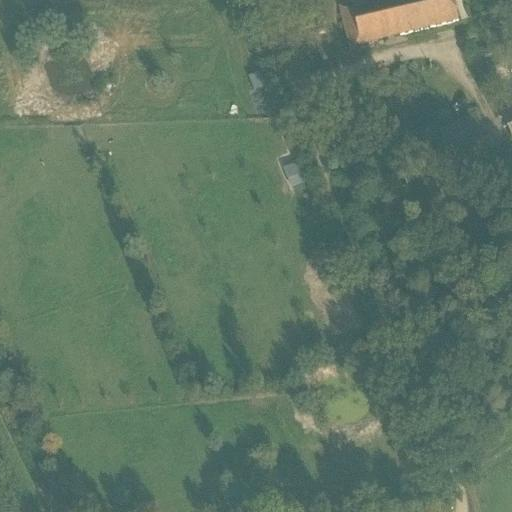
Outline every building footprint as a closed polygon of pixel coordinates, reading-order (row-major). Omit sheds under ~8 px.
[(329,25),(320,0),(282,0),(294,36),(329,25)] [(349,50),(459,23),(452,0),(349,0),(353,13),(341,16),(349,50)] [(264,88),(259,75),(249,79),(254,92),(264,88)] [(355,94),(350,96),(331,103),(345,141),(369,133),(355,94)] [(511,94),(503,99),(510,113),(500,117),(511,139),(511,94)] [(457,166),(493,148),(477,114),(440,133),(457,166)] [(307,187),(299,168),(286,174),(293,193),(307,187)]
